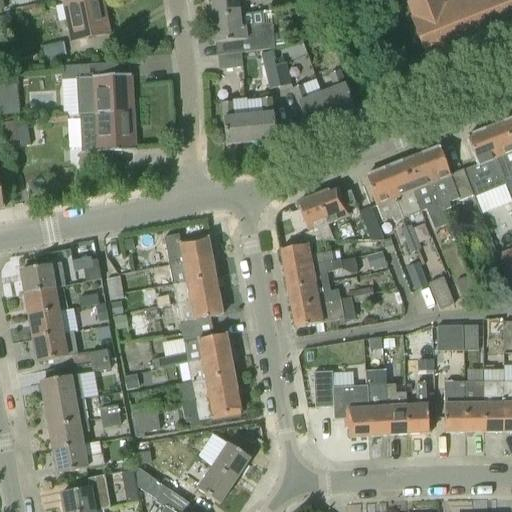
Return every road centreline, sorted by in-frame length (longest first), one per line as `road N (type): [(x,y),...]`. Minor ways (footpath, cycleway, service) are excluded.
road 1 (residential): [(236,193),(303,487)]
road 2 (residential): [(236,193),(511,94)]
road 3 (unknown): [(273,354),(511,308)]
road 4 (residential): [(511,482),(320,478),(303,487)]
road 5 (residential): [(173,0),(193,87),(188,207)]
road 6 (residential): [(0,236),(188,207)]
